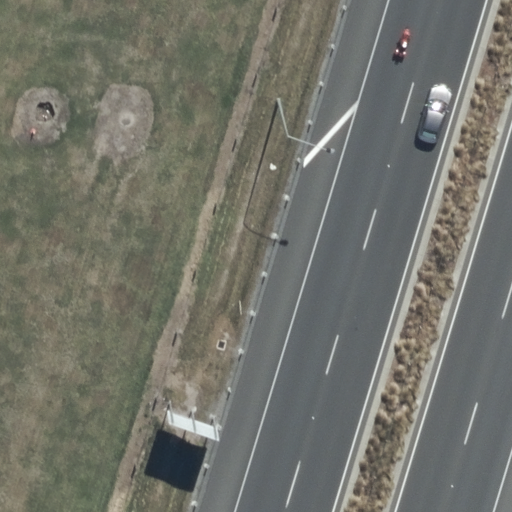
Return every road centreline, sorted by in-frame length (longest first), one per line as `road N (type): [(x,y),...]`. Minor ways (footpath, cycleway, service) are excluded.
road 1 (trunk): [(279,511),(435,0)]
road 2 (trunk): [(511,282),(442,511)]
